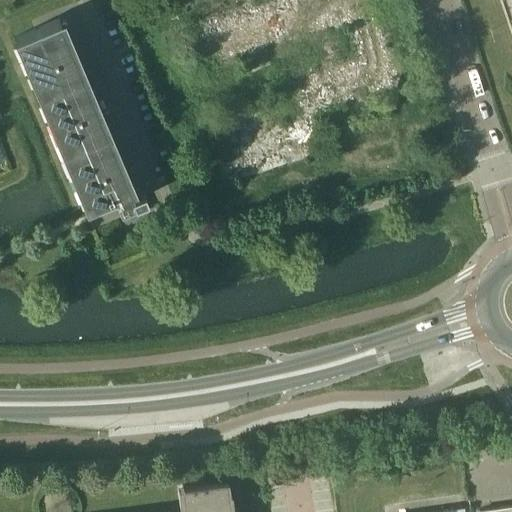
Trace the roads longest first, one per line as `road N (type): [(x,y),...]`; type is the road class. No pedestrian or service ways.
road 1 (secondary): [(0,414),(193,403),(503,331)]
road 2 (secondary): [(497,306),(302,364),(191,386),(0,397)]
road 3 (residential): [(152,174),(76,0)]
road 4 (residential): [(493,171),(441,0)]
